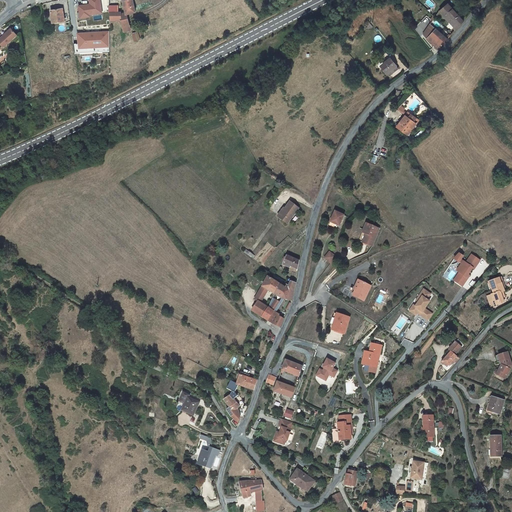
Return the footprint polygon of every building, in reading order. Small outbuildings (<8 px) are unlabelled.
[(80,17),(103,14),(101,0),(89,0),(89,3),(79,5),(80,17)] [(126,13),(136,10),(133,0),(126,0),(127,2),(124,3),(126,11),(126,13)] [(451,18),(457,24),(455,26),(453,28),(455,31),(460,26),(464,20),(449,3),(441,12),(448,20),(449,20),(451,18)] [(56,21),(67,20),(64,9),(54,11),(56,21)] [(123,25),(129,23),(126,13),(126,11),(122,12),(122,10),(116,10),(111,11),(111,19),(122,18),(123,25)] [(431,24),(423,35),(439,50),(448,39),(431,24)] [(0,38),(0,41),(4,46),(18,34),(12,28),(0,38)] [(110,51),(110,31),(78,32),(78,49),(86,49),(86,52),(110,51)] [(398,69),(391,59),(381,67),(388,76),(398,69)] [(400,131),(411,139),(423,124),(412,116),(400,131)] [(303,209),(294,203),(290,209),(284,219),(293,225),(303,209)] [(281,218),(284,219),(290,209),(288,208),(281,218)] [(349,216),(338,212),(334,220),(339,222),(338,224),(342,226),(341,228),(344,229),(349,216)] [(367,228),(366,231),(363,240),(373,244),(379,226),(366,221),(365,227),(367,228)] [(339,254),(333,249),(328,255),(334,260),(339,254)] [(299,269),(301,261),(291,256),(291,254),(287,253),(286,257),(283,264),(290,267),(291,265),(299,269)] [(455,280),(463,285),(469,277),(467,276),(469,274),(473,267),(475,268),(480,260),(472,254),(467,262),(462,259),(464,256),(460,253),(455,258),(462,263),(458,270),(460,272),(455,280)] [(275,294),(280,284),(268,276),(262,287),(268,290),(275,294)] [(501,306),(500,303),(505,301),(504,297),(506,297),(504,291),(506,290),(502,277),(489,282),(491,287),(492,287),(495,293),(488,295),(494,308),(501,306)] [(354,297),(365,301),(371,285),(358,280),(354,290),(356,291),(354,297)] [(294,296),(296,283),(291,282),(288,286),(287,286),(285,291),(294,296)] [(280,284),(275,294),(282,298),(284,298),(285,297),(293,301),(294,296),(285,291),(287,286),(286,287),(280,284)] [(268,290),(262,287),(258,295),(264,298),(268,290)] [(420,313),(429,319),(433,313),(426,308),(431,301),(428,299),(431,294),(425,289),(421,295),(423,296),(420,302),(417,306),(414,305),(411,311),(417,315),(418,312),(421,309),(422,310),(420,313)] [(282,298),(275,294),(270,305),(276,308),(282,298)] [(253,311),(265,317),(269,308),(262,303),(264,298),(258,295),(256,299),(259,301),(253,311)] [(276,308),(270,305),(269,308),(265,317),(270,320),(274,312),(276,308)] [(271,324),(272,322),(275,323),(280,315),(274,312),(270,320),(269,322),(271,324)] [(280,315),(275,323),(281,326),(285,318),(280,315)] [(337,332),(346,335),(351,319),(339,315),(337,320),(340,321),(337,332)] [(463,348),(457,343),(455,341),(452,344),(456,348),(457,350),(454,354),(456,356),(463,348)] [(368,371),(375,373),(383,346),(372,343),(370,351),(366,350),(363,363),(366,364),(364,371),(368,372),(368,371)] [(456,356),(454,354),(452,352),(456,348),(452,344),(448,348),(451,351),(447,355),(442,362),(447,367),(453,360),(456,363),(459,359),(456,356)] [(498,371),(503,374),(505,370),(508,372),(511,364),(511,361),(511,360),(508,349),(499,352),(502,363),(498,371)] [(337,363),(328,358),(324,367),(325,368),(324,370),(321,368),(317,375),(327,380),(330,374),(335,377),(339,370),(334,368),(337,363)] [(303,366),(286,359),(282,370),(294,374),(295,371),(301,373),(303,366)] [(243,367),(237,383),(239,384),(255,389),(258,379),(247,376),(249,369),(243,367)] [(274,384),(277,376),(271,374),(268,382),(274,384)] [(235,392),(239,384),(237,383),(231,381),(228,389),(231,390),(230,392),(232,395),(224,400),(229,407),(227,410),(233,418),(238,423),(240,417),(240,415),(235,408),(233,405),(238,401),(234,399),(238,395),(235,392)] [(295,388),(278,382),(275,391),(292,397),(293,394),(295,388)] [(183,411),(194,416),(200,403),(189,397),(189,396),(184,393),(180,402),(186,404),(183,411)] [(503,399),(491,395),(486,410),(498,415),(503,399)] [(297,405),(295,413),(302,415),(305,408),(297,405)] [(433,436),(434,436),(431,414),(421,416),(424,437),(427,437),(428,442),(434,441),(433,436)] [(341,441),(353,439),(353,435),(351,426),(353,426),(351,415),(340,417),(341,423),(339,423),(340,432),(333,433),(335,446),(342,445),(341,441)] [(292,428),(280,424),(278,432),(280,433),(278,438),(277,443),(274,442),(272,447),(283,450),(284,445),(286,446),(289,435),(292,428)] [(202,436),(200,439),(207,442),(208,447),(212,446),(211,439),(202,436)] [(501,456),(500,436),(490,436),(491,446),(488,446),(489,457),(501,456)] [(210,454),(203,451),(198,464),(211,469),(216,456),(218,457),(220,452),(211,449),(210,454)] [(412,472),(411,477),(422,479),(425,462),(414,460),(413,466),(412,472)] [(302,484),(301,486),(308,492),(315,481),(297,469),(292,476),(302,484)] [(347,474),(345,485),(351,486),(351,485),(356,486),(359,472),(350,470),(349,474),(347,474)] [(302,484),(292,476),(290,479),(301,486),(302,484)] [(250,489),(249,480),(239,481),(243,496),(248,496),(247,490),(250,489)] [(256,491),(255,480),(249,480),(250,489),(247,490),(248,496),(250,495),(250,492),(256,491)] [(398,487),(397,495),(405,496),(405,488),(398,487)] [(333,495),(336,502),(343,500),(340,492),(333,495)]
